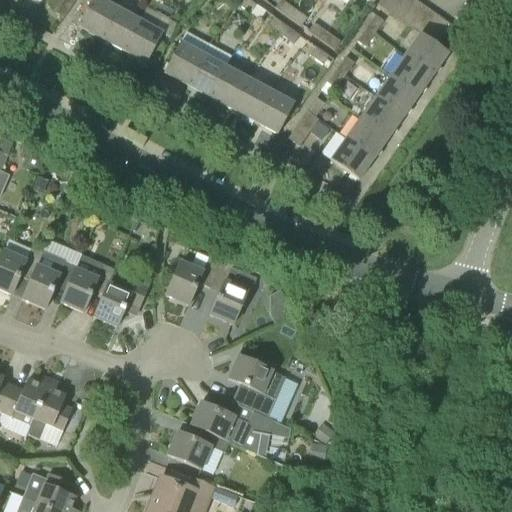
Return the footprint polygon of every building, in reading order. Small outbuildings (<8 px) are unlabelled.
[(73,6),(65,0),(55,14),(64,19),(73,6)] [(93,0),(78,28),(102,41),(119,10),(101,0),(93,0)] [(259,7),(248,0),(245,0),(240,7),(253,16),(259,7)] [(289,19),(305,30),(311,22),(319,10),(304,0),(302,0),(295,11),(289,19)] [(392,0),(377,0),(376,3),(385,10),(392,0)] [(392,0),(385,10),(396,18),(408,0),(392,0)] [(421,4),(414,0),(408,0),(396,18),(406,25),(421,4)] [(289,19),(295,11),(283,1),(277,10),(289,19)] [(416,32),(431,11),(421,4),(406,25),(416,32)] [(102,41),(124,53),(141,22),(119,10),(102,41)] [(441,19),(431,11),(416,32),(422,36),(426,39),(441,19)] [(375,35),(384,23),(376,17),(367,30),(375,35)] [(269,27),(282,36),(288,28),(274,19),(269,27)] [(441,19),(426,39),(436,46),(451,26),(441,19)] [(147,65),(164,34),(141,22),(124,53),(147,65)] [(323,42),(328,34),(311,22),(305,30),(323,42)] [(288,28),(282,36),(275,47),(278,49),(283,42),(291,48),(300,36),(288,28)] [(375,35),(367,30),(358,43),(366,48),(375,35)] [(342,43),(328,34),(323,42),(336,51),(342,43)] [(449,55),(436,46),(426,39),(422,36),(406,58),(434,77),(449,55)] [(205,56),(182,44),(165,75),(189,88),(205,56)] [(311,56),(324,65),(323,66),(328,70),(334,61),(317,49),(311,56)] [(211,100),(228,69),(205,56),(189,88),(211,100)] [(406,58),(392,79),(419,98),(434,77),(406,58)] [(346,77),(355,64),(347,59),(338,71),(346,77)] [(233,112),(250,81),(228,69),(211,100),(233,112)] [(323,92),(331,98),(346,77),(338,71),(323,92)] [(392,79),(377,99),(404,119),(419,98),(392,79)] [(233,112),(256,124),(273,93),(250,81),(233,112)] [(295,105),(273,93),(256,124),(279,137),(295,105)] [(389,139),(404,119),(377,99),(362,120),(389,139)] [(318,101),(308,114),(317,120),(326,107),(318,101)] [(320,122),(317,120),(308,114),(289,140),(301,149),(320,122)] [(362,120),(347,141),(375,160),(389,139),(362,120)] [(347,141),(332,162),(359,182),(375,160),(347,141)] [(21,274),(32,279),(42,253),(32,249),(26,262),(3,253),(0,260),(0,292),(11,297),(21,274)] [(42,253),(32,279),(22,302),(45,312),(55,289),(65,293),(75,270),(76,268),(65,263),(65,262),(42,252),(42,253)] [(209,290),(219,265),(208,260),(203,273),(180,264),(165,298),(188,308),(198,285),(209,290)] [(219,265),(209,290),(219,295),(210,317),(232,327),(247,293),(225,283),(231,270),(219,265)] [(93,292),(104,297),(108,285),(109,285),(114,271),(103,266),(97,280),(75,270),(65,293),(60,305),(83,315),(93,292)] [(120,290),(109,285),(108,285),(104,297),(94,319),(116,329),(123,313),(127,314),(130,312),(132,309),(137,311),(148,285),(136,280),(135,277),(123,282),(120,290)] [(251,391),(242,410),(267,421),(280,393),(288,397),(298,376),(283,370),(280,377),(238,358),(228,381),(251,391)] [(0,414),(1,415),(13,388),(3,383),(5,380),(0,377),(0,414)] [(1,415),(31,428),(51,381),(43,378),(39,386),(28,381),(23,392),(13,388),(1,415)] [(51,381),(31,428),(28,435),(41,440),(47,425),(64,432),(73,410),(63,406),(67,398),(56,393),(59,385),(51,381)] [(204,433),(229,444),(242,450),(248,434),(269,439),(269,438),(268,438),(274,424),(267,421),(242,410),(228,404),(223,415),(200,405),(190,427),(204,433)] [(211,449),(224,455),(229,444),(204,433),(199,444),(177,434),(167,457),(201,472),(211,449)] [(23,498),(56,511),(77,511),(72,509),(76,498),(67,495),(71,484),(49,475),(41,494),(28,489),(23,498)] [(203,511),(208,499),(213,488),(193,481),(188,492),(160,480),(147,511),(203,511)] [(19,511),(56,511),(23,498),(23,500),(24,501),(19,511)]
